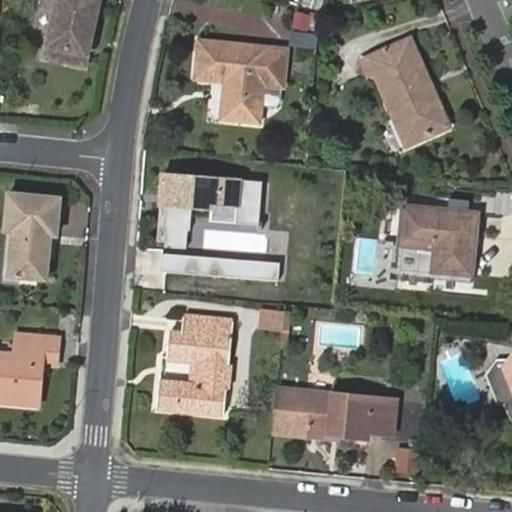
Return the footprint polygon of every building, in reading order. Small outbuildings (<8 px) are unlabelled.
[(103,0),(40,0),(39,8),(54,11),(46,50),(91,59),(103,0)] [(293,44),(318,47),(322,13),(297,10),(293,44)] [(413,33),(363,54),(369,68),(376,66),(406,138),(449,120),(433,81),(429,83),(425,73),(429,71),(413,33)] [(267,48),(201,41),(197,79),(228,82),(225,119),(260,123),(262,105),(267,48)] [(284,87),(287,50),(267,48),(262,105),(276,107),(280,103),(281,87),(284,87)] [(261,224),(264,181),(164,173),(159,240),(167,240),(167,246),(188,247),(189,229),(191,229),(193,206),(212,207),(212,203),(238,204),(237,222),(261,224)] [(10,238),(7,283),(45,286),(49,240),(55,240),(57,203),(5,199),(2,236),(10,238)] [(402,200),(399,240),(435,242),(433,266),(472,269),(477,206),(402,200)] [(195,274),(196,256),(162,254),(161,272),(195,274)] [(215,275),(216,257),(196,256),(195,274),(215,275)] [(280,279),(281,261),(216,257),(215,275),(280,279)] [(260,330),(291,332),(293,310),(263,307),(260,330)] [(162,383),(159,409),(227,416),(236,323),(185,318),(183,336),(172,335),(170,359),(191,362),(200,362),(197,387),(189,386),(162,383)] [(0,363),(0,401),(41,406),(48,340),(20,336),(18,354),(17,365),(0,363)] [(18,354),(0,352),(0,363),(17,365),(18,354)] [(191,362),(189,386),(197,387),(200,362),(191,362)] [(511,362),(508,368),(502,367),(496,375),(506,400),(511,401),(511,362)] [(398,436),(400,401),(316,393),(312,434),(372,440),(372,434),(398,436)] [(397,473),(421,475),(423,447),(398,446),(397,473)]
